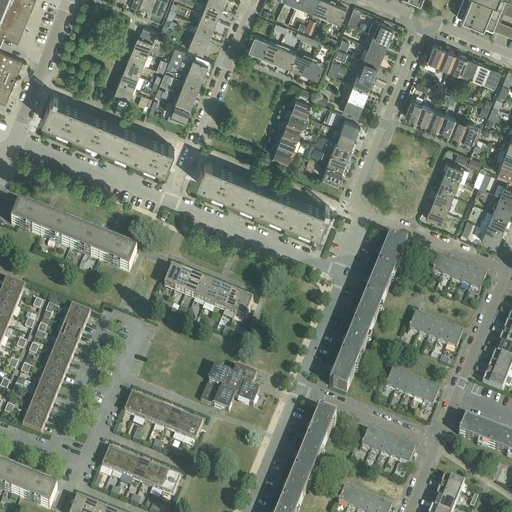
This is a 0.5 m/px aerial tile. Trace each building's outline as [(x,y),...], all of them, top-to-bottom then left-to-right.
[(0,0),(0,101),(6,104),(11,90),(23,62),(23,61),(0,51),(0,44),(3,37),(6,38),(9,32),(11,27),(13,21),(15,16),(18,11),(20,5),(18,4),(19,0),(0,0)] [(28,0),(25,7),(32,10),(35,0),(28,0)] [(153,0),(140,0),(139,5),(150,9),(153,0)] [(167,0),(153,0),(150,9),(162,14),(167,0)] [(207,0),(206,3),(221,9),(224,0),(207,0)] [(301,0),(298,0),(296,5),(312,12),(317,0),(304,0),(304,1),(301,0)] [(330,1),(326,0),(317,0),(312,12),(328,18),(331,12),(326,10),(330,1)] [(461,0),(460,5),(488,17),(492,7),(475,0),(461,0)] [(331,12),(328,18),(340,23),(346,8),(330,1),(326,10),(331,12)] [(206,3),(202,14),(217,20),(221,9),(206,3)] [(20,5),(18,11),(29,15),(32,10),(25,7),(20,5)] [(460,5),(456,16),(483,27),(488,17),(460,5)] [(354,7),(349,23),(357,26),(363,10),(354,7)] [(18,11),(15,16),(27,21),(29,15),(18,11)] [(197,25),(212,31),(217,20),(202,14),(197,25)] [(15,16),(13,21),(25,26),(27,21),(15,16)] [(13,21),(11,27),(23,32),(25,26),(13,21)] [(379,21),(373,35),(388,41),(393,27),(379,21)] [(197,25),(193,36),(208,42),(212,31),(197,25)] [(11,27),(9,32),(20,37),(23,32),(11,27)] [(9,32),(6,38),(18,43),(20,37),(9,32)] [(315,50),(319,39),(303,34),(300,45),(315,50)] [(384,51),(388,41),(373,35),(367,50),(375,53),(376,48),(384,51)] [(138,36),(133,47),(148,53),(152,42),(138,36)] [(203,53),(208,42),(193,36),(188,47),(203,53)] [(249,50),(262,56),(268,41),(255,36),(249,50)] [(348,49),(350,41),(342,40),(341,48),(348,49)] [(280,46),(268,41),(262,56),(279,63),(282,54),(277,52),(280,46)] [(427,59),(439,64),(446,49),(433,44),(427,59)] [(279,63),(290,67),(296,53),(280,46),(277,52),(282,54),(279,63)] [(133,47),(128,59),(143,65),(148,53),(133,47)] [(367,50),(363,60),(378,66),(384,51),(376,48),(375,53),(367,50)] [(336,56),(345,60),(348,53),(339,49),(336,56)] [(457,53),(446,49),(439,64),(450,68),(457,53)] [(312,59),(296,53),(290,67),(301,72),(305,63),(309,65),(312,59)] [(468,58),(457,53),(450,68),(461,73),(468,58)] [(363,60),(359,58),(355,68),(359,70),(357,74),(365,78),(366,74),(373,77),(378,66),(363,60)] [(479,62),(468,58),(461,73),(472,77),(479,62)] [(139,76),(143,65),(128,59),(124,70),(139,76)] [(193,59),(188,70),(203,76),(208,65),(193,59)] [(323,64),(312,59),(309,65),(305,63),(301,72),(317,79),(323,64)] [(332,62),(329,75),(337,76),(340,64),(332,62)] [(490,67),(479,62),(472,77),(483,82),(490,67)] [(501,71),(490,67),(483,82),(495,87),(501,71)] [(134,87),(139,76),(124,70),(119,81),(134,87)] [(188,70),(184,81),(199,87),(203,76),(188,70)] [(357,74),(353,85),(368,91),(373,77),(366,74),(365,78),(357,74)] [(129,98),(134,87),(119,81),(115,92),(129,98)] [(194,98),(199,87),(184,81),(179,92),(194,98)] [(363,102),(368,91),(353,85),(347,100),(354,103),(356,99),(363,102)] [(497,114),(509,91),(503,88),(491,111),(497,114)] [(179,92),(175,103),(190,109),(194,98),(179,92)] [(42,119),(92,139),(165,169),(170,157),(175,157),(176,149),(57,100),(59,95),(54,93),(52,98),(50,97),(45,104),(47,106),(42,119)] [(354,103),(347,100),(343,111),(357,117),(363,102),(356,99),(354,103)] [(487,116),(492,101),(487,99),(482,114),(487,116)] [(295,100),(290,111),(305,117),(310,106),(295,100)] [(417,119),(423,104),(411,100),(405,114),(417,119)] [(190,109),(175,103),(170,115),(185,121),(190,109)] [(417,119),(428,124),(434,109),(423,104),(417,119)] [(434,109),(428,124),(439,128),(445,113),(434,109)] [(301,128),(303,129),(305,128),(309,120),(308,118),(305,117),(290,111),(286,122),(301,128)] [(439,128),(450,132),(456,118),(445,113),(439,128)] [(456,118),(450,132),(461,137),(467,122),(456,118)] [(345,120),(340,132),(355,138),(360,126),(345,120)] [(296,139),(301,128),(286,122),(281,133),(296,139)] [(478,127),(467,122),(461,137),(472,141),(478,127)] [(340,132),(336,143),(351,149),(355,138),(340,132)] [(292,150),(296,139),(281,133),(277,144),(292,150)] [(336,143),(331,154),(346,160),(351,149),(336,143)] [(287,162),(292,150),(277,144),(272,156),(287,162)] [(511,153),(506,151),(501,162),(511,166),(511,153)] [(456,160),(466,163),(469,156),(459,152),(456,160)] [(331,154),(327,165),(342,171),(346,160),(331,154)] [(472,157),(469,165),(479,169),(482,161),(472,157)] [(197,182),(304,226),(320,233),(325,220),(328,221),(330,212),(328,211),(330,207),(325,205),(323,209),(202,160),(198,167),(202,170),(197,182)] [(511,180),(511,166),(501,162),(496,174),(511,180)] [(448,163),(442,179),(449,182),(451,178),(459,181),(463,169),(448,163)] [(337,183),(342,171),(327,165),(322,176),(337,183)] [(475,186),(488,189),(492,175),(479,171),(475,186)] [(442,179),(437,190),(452,196),(459,181),(451,178),(449,182),(442,179)] [(511,188),(504,185),(499,197),(505,200),(503,205),(511,208),(511,188)] [(445,213),(452,196),(437,190),(433,202),(440,205),(438,210),(445,213)] [(508,219),(511,208),(503,205),(505,200),(499,197),(493,213),(508,219)] [(440,205),(433,202),(426,219),(441,225),(445,213),(438,210),(440,205)] [(129,273),(136,255),(19,207),(18,209),(12,206),(9,215),(14,218),(11,225),(129,273)] [(503,231),(508,219),(493,213),(486,230),(492,232),(494,227),(503,231)] [(492,232),(486,230),(481,241),(496,247),(503,231),(494,227),(492,232)] [(390,238),(378,268),(395,274),(407,245),(395,240),(395,239),(393,238),(393,239),(390,238)] [(442,278),(449,262),(439,258),(434,270),(433,270),(432,271),(433,272),(432,274),(442,278)] [(442,278),(452,282),(458,266),(449,262),(442,278)] [(467,269),(458,266),(452,282),(461,285),(467,269)] [(378,268),(366,297),(383,304),(395,274),(378,268)] [(477,273),(467,269),(461,285),(470,289),(477,273)] [(172,270),(164,288),(175,293),(182,274),(172,270)] [(486,277),(477,273),(470,289),(479,293),(486,277)] [(182,274),(175,293),(185,297),(192,278),(182,274)] [(192,278),(185,297),(195,301),(202,282),(192,278)] [(2,291),(21,298),(25,288),(6,280),(2,291)] [(202,282),(195,301),(205,305),(212,286),(202,282)] [(212,286),(205,305),(215,309),(222,290),(212,286)] [(222,290),(215,309),(225,313),(232,294),(222,290)] [(0,295),(0,301),(17,308),(21,298),(2,291),(0,295)] [(225,313),(223,317),(233,321),(235,317),(242,299),(232,294),(225,313)] [(383,304),(366,297),(354,327),(371,334),(383,304)] [(242,299),(235,317),(245,321),(253,303),(242,299)] [(17,308),(0,301),(0,313),(13,318),(17,308)] [(91,315),(72,307),(68,318),(86,325),(91,315)] [(13,318),(0,313),(0,324),(9,328),(13,318)] [(418,335),(425,319),(415,315),(410,327),(409,329),(410,329),(409,331),(418,335)] [(63,328),(82,335),(86,325),(68,318),(63,328)] [(418,335),(428,339),(434,323),(425,319),(418,335)] [(444,327),(434,323),(428,339),(437,343),(444,327)] [(9,328),(0,324),(0,336),(4,338),(9,328)] [(511,326),(507,324),(504,332),(503,334),(511,338),(511,326)] [(354,327),(341,357),(359,364),(371,334),(354,327)] [(437,343),(447,347),(453,331),(444,327),(437,343)] [(82,335),(63,328),(59,338),(78,345),(82,335)] [(456,350),(463,334),(453,331),(447,347),(456,350)] [(511,338),(503,334),(502,337),(499,344),(511,349),(511,338)] [(74,355),(78,345),(59,338),(55,348),(74,355)] [(511,349),(499,344),(495,352),(495,354),(511,361),(511,349)] [(74,355),(55,348),(51,357),(70,365),(74,355)] [(511,361),(495,354),(494,357),(491,364),(510,372),(511,368),(511,361)] [(66,375),(70,365),(51,357),(47,368),(66,375)] [(359,364),(341,357),(329,387),(332,388),(332,389),(333,390),(334,389),(346,394),(359,364)] [(491,364),(487,372),(486,374),(510,384),(511,381),(507,379),(510,372),(491,364)] [(66,375),(47,368),(43,378),(62,385),(66,375)] [(207,387),(201,402),(210,406),(210,405),(214,406),(213,408),(214,408),(221,410),(225,412),(229,414),(229,413),(232,406),(235,399),(238,401),(238,402),(239,403),(239,402),(249,407),(253,408),(256,401),(259,393),(250,389),(252,386),(253,386),(257,377),(236,369),(233,377),(229,375),(230,374),(229,374),(215,368),(214,369),(215,369),(210,379),(208,383),(209,384),(208,387),(207,387)] [(385,389),(395,392),(401,376),(392,373),(387,385),(386,385),(386,386),(385,389)] [(486,374),(486,376),(482,385),(502,393),(505,386),(509,387),(510,384),(486,374)] [(395,392),(404,396),(411,380),(401,376),(395,392)] [(58,395),(62,385),(43,378),(39,388),(58,395)] [(404,396),(414,400),(420,384),(411,380),(404,396)] [(414,400),(423,404),(430,388),(420,384),(414,400)] [(58,395),(39,388),(35,398),(53,405),(58,395)] [(433,408),(439,392),(430,388),(423,404),(433,408)] [(132,395),(124,414),(135,418),(142,400),(132,395)] [(49,415),(53,405),(35,398),(31,408),(49,415)] [(142,400),(135,418),(145,422),(152,404),(142,400)] [(152,404),(145,422),(155,426),(162,408),(152,404)] [(49,415),(31,408),(27,418),(45,425),(49,415)] [(162,408),(155,426),(165,431),(172,412),(162,408)] [(172,412),(165,431),(175,435),(182,416),(172,412)] [(322,413),(319,412),(307,442),(324,449),(336,419),(324,414),(324,413),(322,412),(322,413)] [(182,416),(175,435),(185,439),(192,420),(182,416)] [(45,425),(27,418),(22,428),(41,436),(45,425)] [(495,432),(488,429),(465,419),(460,432),(459,434),(458,437),(488,449),(495,432)] [(192,420),(185,439),(195,443),(203,424),(192,420)] [(361,448),(371,452),(378,436),(368,432),(363,444),(362,444),(362,445),(362,446),(361,448)] [(511,438),(495,432),(488,449),(511,458),(511,438)] [(378,436),(371,452),(380,456),(387,440),(378,436)] [(387,440),(380,456),(390,459),(396,443),(387,440)] [(324,449),(307,442),(295,472),(312,479),(324,449)] [(396,443),(390,459),(399,463),(405,447),(396,443)] [(405,447),(399,463),(408,467),(415,451),(405,447)] [(112,473),(120,454),(109,450),(102,469),(112,473)] [(122,477),(130,458),(120,454),(112,473),(122,477)] [(132,481),(140,462),(130,458),(122,477),(132,481)] [(140,462),(132,481),(142,485),(150,467),(140,462)] [(150,467),(142,485),(152,489),(160,471),(150,467)] [(0,468),(0,490),(50,510),(57,492),(0,468)] [(162,493),(170,475),(160,471),(152,489),(162,493)] [(312,479),(295,472),(282,501),(300,508),(312,479)] [(170,475),(162,493),(173,498),(181,479),(170,475)] [(460,496),(464,486),(444,478),(441,486),(440,488),(460,496)] [(440,488),(439,490),(436,498),(456,506),(460,496),(440,488)] [(355,493),(344,489),(339,501),(338,503),(339,503),(338,505),(348,509),(355,493)] [(357,511),(364,497),(355,493),(348,509),(354,511),(357,511)] [(368,511),(373,501),(364,497),(357,511),(368,511)] [(436,498),(432,506),(432,508),(440,511),(453,511),(456,506),(436,498)] [(84,511),(88,505),(77,500),(72,511),(84,511)] [(298,511),(300,508),(282,501),(278,511),(298,511)] [(379,511),(382,504),(373,501),(368,511),(379,511)]
